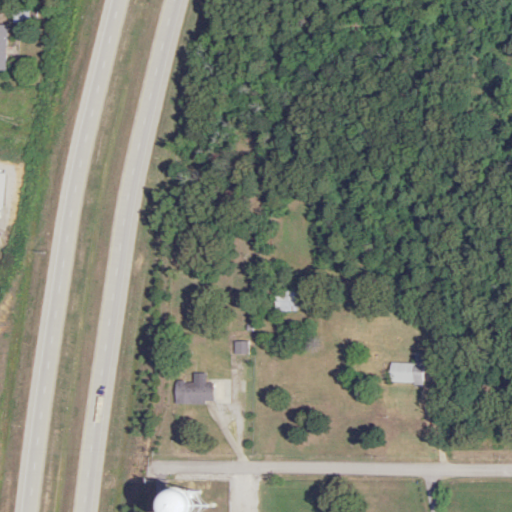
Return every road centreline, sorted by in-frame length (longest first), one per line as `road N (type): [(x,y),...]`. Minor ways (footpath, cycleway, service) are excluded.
road 1 (motorway): [(79,511),(124,238),(179,0)]
road 2 (motorway): [(120,0),(65,238),(24,511)]
road 3 (residential): [(511,470),(161,473)]
